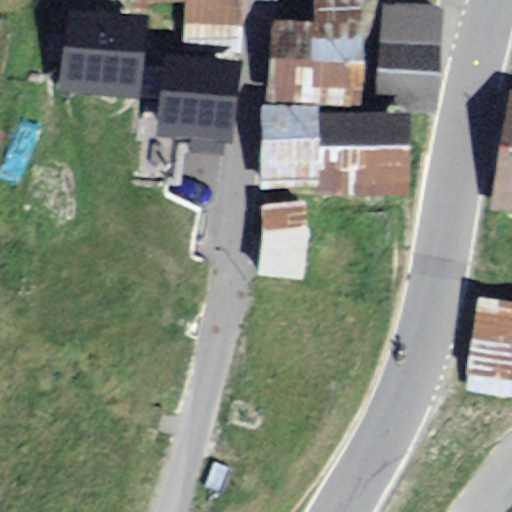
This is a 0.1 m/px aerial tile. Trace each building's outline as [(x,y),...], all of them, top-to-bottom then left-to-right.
[(246,0),(186,0),(182,41),(242,48),(246,0)] [(452,18),(393,13),(383,117),(442,123),(452,18)] [(159,29),(78,22),(71,106),(152,113),(159,29)] [(377,40),(281,34),(276,114),(373,119),(377,40)] [(232,60),(169,53),(160,134),(223,141),(232,60)] [(0,157),(18,91),(0,85),(0,157)] [(419,133),(269,120),(262,201),(412,214),(419,133)] [(511,135),(499,222),(511,223),(511,135)] [(316,219),(269,216),(264,289),(311,292),(316,219)] [(511,312),(485,308),(473,399),(511,404),(511,312)]
